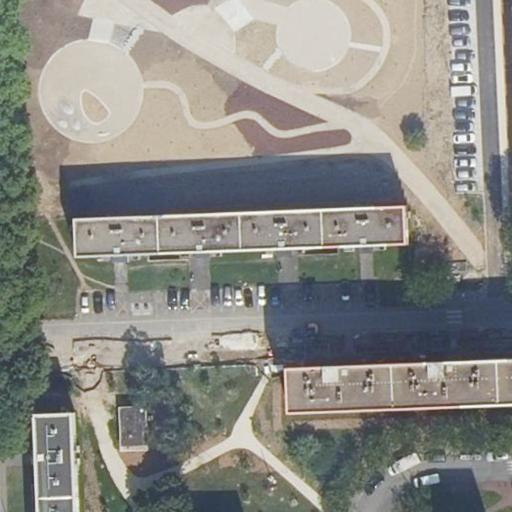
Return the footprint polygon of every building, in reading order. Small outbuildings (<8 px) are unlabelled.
[(358,246),(373,246),(408,244),(407,209),(77,220),(79,258),(112,256),(127,256),(195,253),(209,252),(277,250),(291,249),(358,246)] [(373,254),(373,246),(358,246),(358,254),(373,254)] [(291,258),(291,249),(277,250),(277,258),(291,258)] [(209,252),(195,253),(196,262),(209,261),(209,252)] [(127,256),(112,256),(112,265),(122,264),(127,264),(127,256)] [(290,413),(511,404),(511,360),(460,362),(460,353),(432,354),(432,363),(355,367),(355,357),(346,358),(328,359),(328,368),(289,370),(290,413)] [(143,447),(141,412),(124,412),(125,447),(143,447)] [(78,511),(75,414),(37,415),(39,450),(39,465),(41,511),(78,511)]
